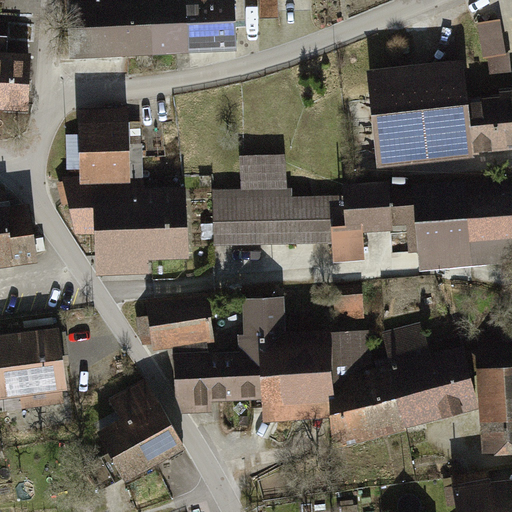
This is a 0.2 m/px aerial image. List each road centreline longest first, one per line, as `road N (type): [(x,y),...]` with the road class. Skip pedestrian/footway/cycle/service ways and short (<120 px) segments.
road 1 (unknown): [(511,285),(467,271),(306,268),(192,280),(103,301)]
road 2 (residential): [(233,511),(31,177)]
road 3 (residential): [(52,96),(226,73),(427,0)]
